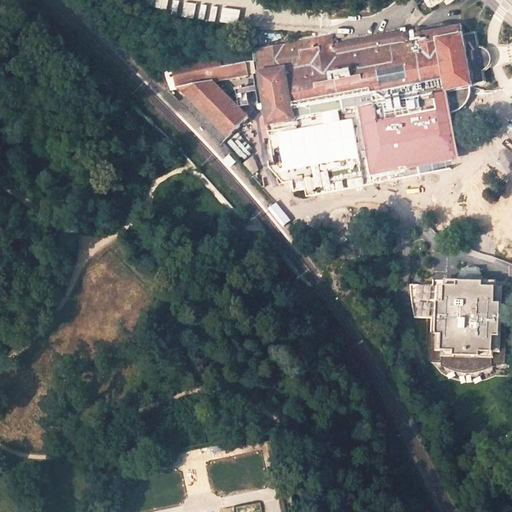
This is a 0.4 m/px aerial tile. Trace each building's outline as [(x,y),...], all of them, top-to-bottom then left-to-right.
[(455,0),(454,0),(425,0),(425,1),(425,2),(421,4),(424,10),(427,8),(429,10),(443,1),(446,5),(455,0)] [(475,86),(464,34),(463,25),(408,35),(402,36),(402,32),(334,44),(332,36),(256,51),(266,97),(268,107),(272,123),(305,117),(306,121),(272,128),(273,131),(269,131),(273,157),(277,173),(284,181),(294,179),(296,191),(307,188),(308,196),(377,184),(365,132),(377,120),(389,118),(390,121),(393,124),(396,126),(400,126),(403,126),(407,125),(410,123),(412,121),(414,117),(415,114),(424,112),(420,95),(445,90),(446,92),(475,86)] [(477,31),(464,34),(475,86),(487,84),(484,72),(487,70),(492,65),(491,53),(487,44),(479,43),(477,31)] [(192,37),(174,38),(175,47),(193,47),(192,37)] [(247,74),(244,62),(230,64),(228,58),(219,59),(218,54),(164,65),(166,75),(168,75),(169,81),(175,80),(176,87),(177,87),(213,80),(247,74)] [(213,80),(177,87),(183,93),(193,103),(198,108),(222,89),(213,80)] [(248,116),(222,89),(198,108),(228,138),(248,116)] [(183,93),(178,99),(187,108),(193,103),(183,93)] [(268,107),(266,97),(257,99),(258,105),(260,104),(260,108),(268,107)] [(223,143),(228,138),(198,108),(193,103),(187,108),(223,143)] [(235,162),(229,155),(225,158),(231,166),(235,162)] [(275,205),(268,211),(282,229),(290,223),(275,205)] [(392,207),(384,213),(391,220),(399,214),(392,207)] [(494,285),(409,287),(410,296),(411,304),(413,310),(415,319),(415,320),(432,319),(433,361),(435,364),(446,364),(446,366),(447,367),(453,370),(457,371),(465,373),(475,373),(482,372),(489,369),(494,366),(495,366),(496,365),(496,363),(509,362),(508,333),(496,333),(494,285)]
